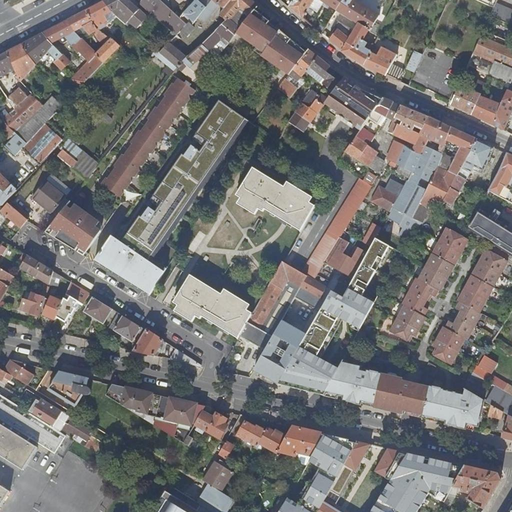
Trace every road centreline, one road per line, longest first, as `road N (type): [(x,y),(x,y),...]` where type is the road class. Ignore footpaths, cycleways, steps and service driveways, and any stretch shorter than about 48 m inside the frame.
road 1 (residential): [(511,460),(205,386)]
road 2 (residential): [(266,0),(365,77),(511,142)]
road 3 (residential): [(31,240),(216,355),(205,386)]
road 4 (residential): [(205,386),(0,340)]
